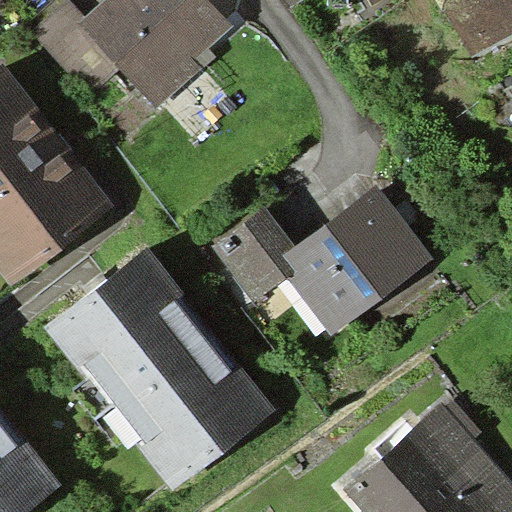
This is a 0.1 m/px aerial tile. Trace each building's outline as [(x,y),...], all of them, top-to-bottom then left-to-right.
[(81,0),(72,0),(33,35),(89,99),(122,70),(157,109),(241,35),(210,0),(117,0),(97,18),(81,0)] [(511,0),(446,0),(480,61),(511,42),(511,0)] [(20,68),(0,82),(0,260),(17,284),(123,208),(20,68)] [(278,200),(218,244),(260,301),(293,276),(339,339),(438,266),(383,192),(311,245),(278,200)] [(149,267),(60,335),(174,481),(263,412),(149,267)] [(511,511),(511,482),(447,410),(351,497),(364,511),(511,511)] [(0,511),(20,511),(51,489),(0,424),(0,511)]
